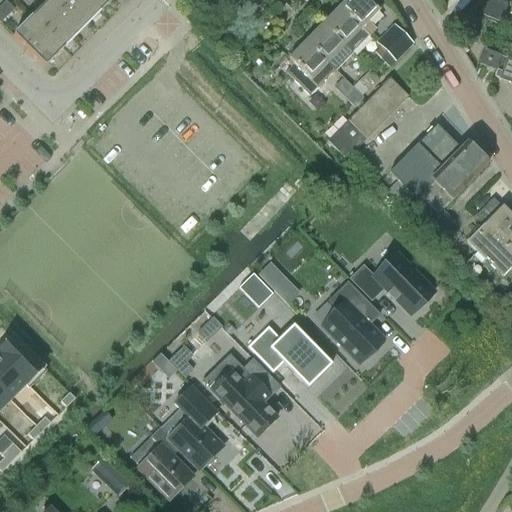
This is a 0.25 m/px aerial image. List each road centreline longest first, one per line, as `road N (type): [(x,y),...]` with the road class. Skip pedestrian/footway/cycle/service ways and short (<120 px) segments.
road 1 (unclassified): [(511,390),(410,463),(303,511)]
road 2 (residential): [(406,0),(511,167)]
road 3 (residential): [(155,0),(47,106)]
